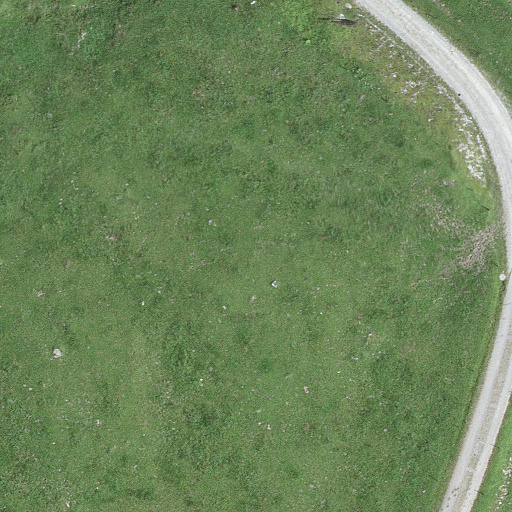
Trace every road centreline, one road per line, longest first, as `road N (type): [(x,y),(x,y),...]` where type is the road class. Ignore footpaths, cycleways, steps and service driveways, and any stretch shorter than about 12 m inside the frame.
road 1 (track): [(369,0),(467,82),(495,122),(511,179)]
road 2 (track): [(511,299),(505,353),(454,511)]
